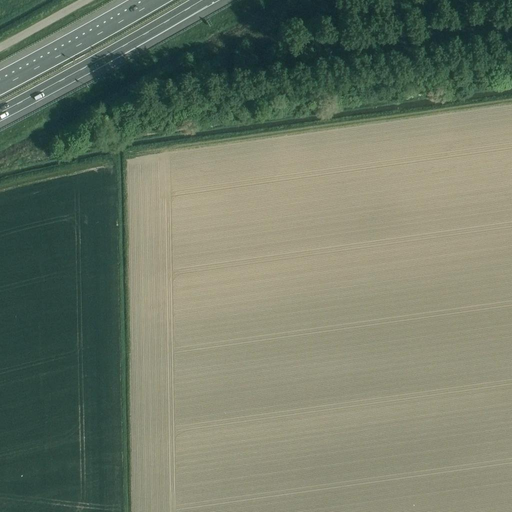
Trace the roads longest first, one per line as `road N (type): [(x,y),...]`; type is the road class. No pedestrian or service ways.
road 1 (motorway): [(0,113),(204,0)]
road 2 (motorway): [(155,0),(0,86)]
